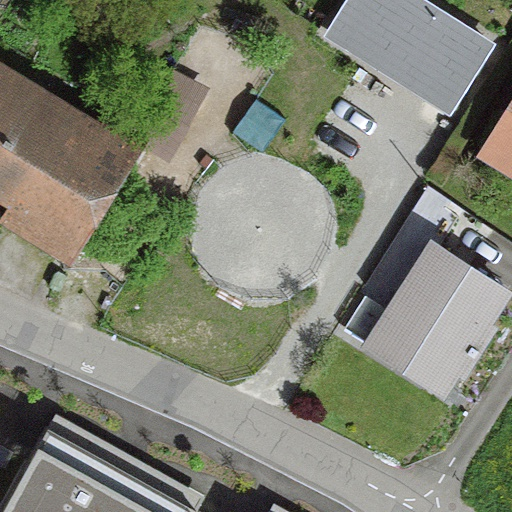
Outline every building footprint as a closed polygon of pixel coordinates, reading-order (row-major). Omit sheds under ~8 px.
[(490,46),(414,0),(352,0),(329,37),(449,111),(490,46)] [(0,73),(0,194),(76,241),(159,106),(122,82),(91,131),(0,73)] [(511,95),(479,149),(482,151),(490,138),(511,151),(511,95)] [(448,370),(458,377),(487,331),(477,325),(499,291),(430,246),(365,347),(434,392),(448,370)] [(197,511),(206,498),(56,416),(3,511),(197,511)]
